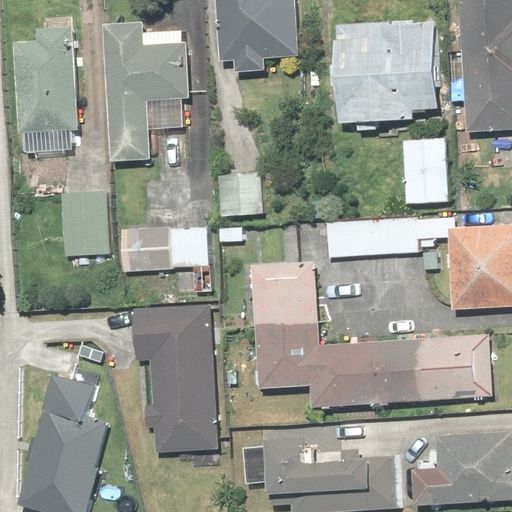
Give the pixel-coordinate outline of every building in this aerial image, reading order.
[(308,0),(221,0),(219,56),(306,60),(308,0)] [(511,0),(463,0),(465,135),(511,134),(511,0)] [(346,23),(345,125),(446,125),(447,23),(346,23)] [(196,45),(157,45),(157,26),(114,26),(114,166),(157,166),(157,102),(196,102),(196,45)] [(82,46),(22,45),(20,133),(80,135),(82,46)] [(456,139),(412,138),(411,206),(455,207),(456,139)] [(263,220),(263,175),(263,170),(243,170),(243,175),(221,175),(221,220),(263,220)] [(477,170),(459,170),(458,212),(476,212),(477,170)] [(75,193),(73,253),(117,254),(119,194),(75,193)] [(453,217),(333,220),(333,254),(420,253),(445,235),(453,217)] [(511,228),(455,229),(456,310),(511,309),(511,228)] [(126,275),(175,274),(175,269),(210,269),(210,230),(126,230),(126,275)] [(324,267),(259,268),(260,393),(314,391),(314,408),(504,404),(503,338),(324,343),(324,267)] [(216,301),(127,304),(129,359),(149,358),(153,461),(222,459),(216,301)] [(102,387),(59,379),(35,501),(93,511),(96,511),(113,428),(95,424),(102,387)] [(511,425),(443,429),(444,465),(425,466),(426,506),(511,501),(511,425)] [(403,456),(270,454),(269,503),(402,505),(403,456)]
